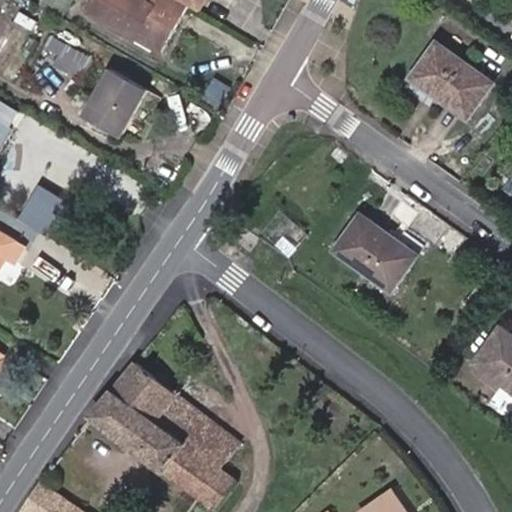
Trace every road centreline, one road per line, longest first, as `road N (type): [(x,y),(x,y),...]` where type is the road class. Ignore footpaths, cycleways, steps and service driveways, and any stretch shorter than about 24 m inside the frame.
road 1 (residential): [(491,511),(433,428),(179,239)]
road 2 (tertiary): [(179,239),(0,505)]
road 3 (residential): [(511,238),(280,78)]
road 4 (tertiary): [(280,78),(179,239)]
